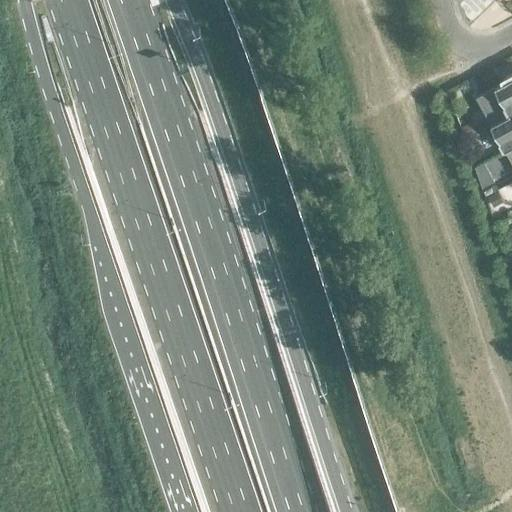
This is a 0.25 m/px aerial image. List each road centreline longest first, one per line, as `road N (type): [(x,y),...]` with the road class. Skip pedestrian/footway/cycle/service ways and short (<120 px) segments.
road 1 (trunk): [(61,0),(238,511)]
road 2 (trunk): [(344,511),(170,0)]
road 3 (trunk): [(303,511),(131,0)]
road 4 (trunk): [(25,0),(111,307),(179,511)]
